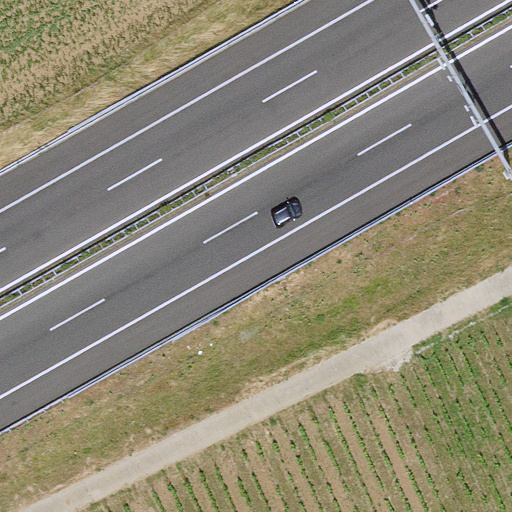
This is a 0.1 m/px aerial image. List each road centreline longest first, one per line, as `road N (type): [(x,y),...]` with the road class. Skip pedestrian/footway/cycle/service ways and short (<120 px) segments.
road 1 (motorway): [(0,359),(511,69)]
road 2 (track): [(50,511),(511,279)]
road 3 (motorway): [(432,0),(0,246)]
